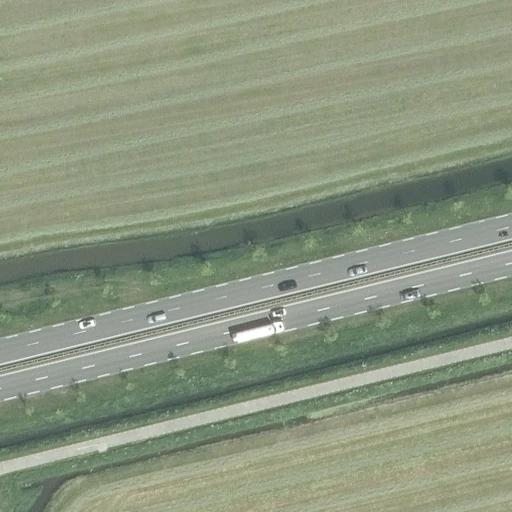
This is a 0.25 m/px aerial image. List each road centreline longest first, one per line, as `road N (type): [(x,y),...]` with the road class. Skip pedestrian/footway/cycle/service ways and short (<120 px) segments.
road 1 (primary): [(0,391),(511,264)]
road 2 (unclassified): [(0,469),(511,343)]
road 3 (primary): [(511,226),(0,351)]
